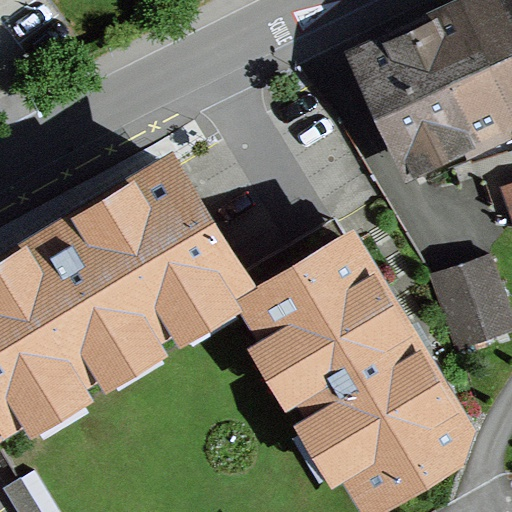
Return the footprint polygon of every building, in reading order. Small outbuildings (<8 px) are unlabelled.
[(511,24),(500,0),(482,0),(363,57),(411,158),(467,131),(480,157),(511,146),(511,24)] [(511,0),(500,0),(511,24),(511,0)] [(0,399),(8,413),(9,415),(237,277),(166,161),(72,218),(74,222),(36,245),(33,241),(0,261),(0,399)] [(511,176),(503,180),(511,207),(511,176)] [(349,240),(250,299),(370,499),(453,450),(461,425),(349,240)] [(457,348),(511,328),(511,320),(488,254),(431,273),(457,348)]
